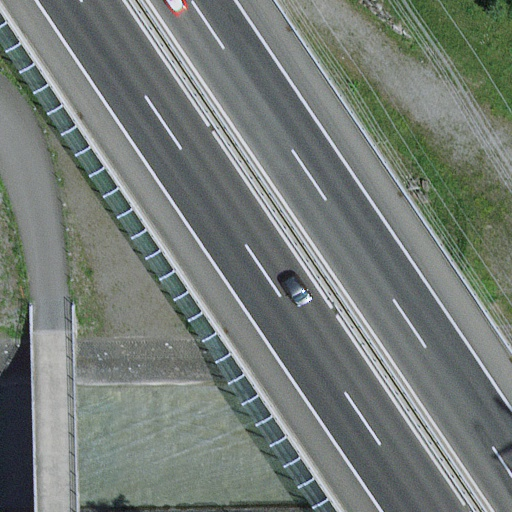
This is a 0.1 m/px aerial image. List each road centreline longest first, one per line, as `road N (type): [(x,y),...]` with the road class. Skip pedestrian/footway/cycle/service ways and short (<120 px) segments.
road 1 (motorway): [(80,0),(424,511)]
road 2 (motorway): [(511,475),(188,0)]
road 3 (track): [(0,114),(23,162),(47,271),(56,511)]
